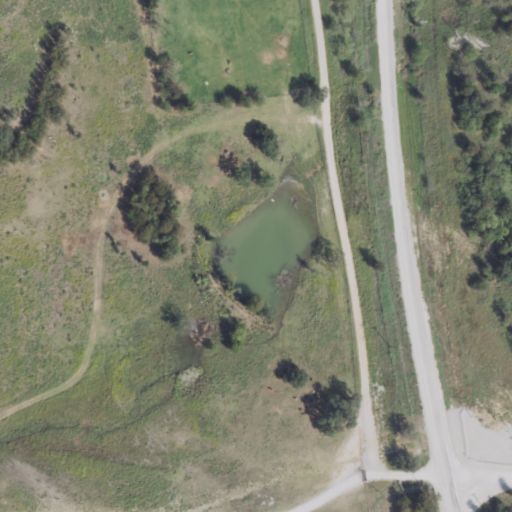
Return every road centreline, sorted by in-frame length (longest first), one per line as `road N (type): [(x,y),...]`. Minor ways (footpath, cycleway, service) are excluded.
road 1 (secondary): [(385,0),(409,283),(455,511)]
road 2 (residential): [(444,470),(360,476),(292,511)]
